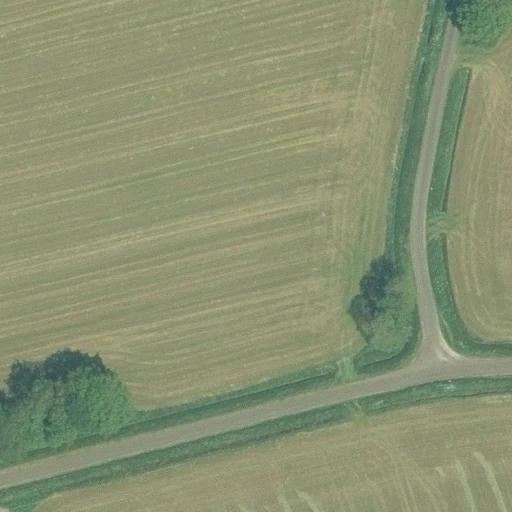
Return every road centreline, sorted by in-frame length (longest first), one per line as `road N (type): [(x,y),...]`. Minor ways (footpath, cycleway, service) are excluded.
road 1 (unclassified): [(0,481),(437,374)]
road 2 (unclassified): [(437,374),(416,248),(457,0)]
